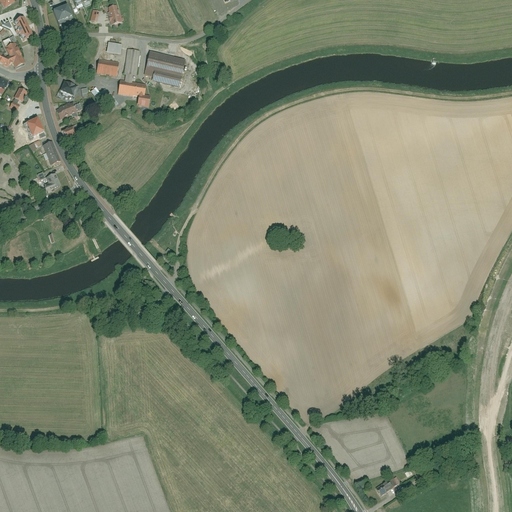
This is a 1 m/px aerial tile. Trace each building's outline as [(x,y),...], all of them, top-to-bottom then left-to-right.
[(13,0),(0,0),(0,1),(4,8),(15,2),(13,0)] [(69,7),(55,12),(60,26),(74,20),(69,7)] [(116,7),(109,8),(111,19),(109,19),(111,26),(122,24),(119,10),(117,10),(116,7)] [(99,12),(93,11),(90,22),(97,23),(99,12)] [(24,17),(14,22),(23,42),(33,37),(24,17)] [(109,43),(107,54),(120,56),(122,46),(109,43)] [(6,48),(5,49),(8,56),(13,64),(15,69),(25,64),(15,44),(6,48)] [(150,97),(144,96),(146,85),(134,83),(135,78),(136,78),(140,52),(128,51),(124,76),(127,76),(126,81),(121,81),(118,95),(139,98),(137,107),(148,109),(150,97)] [(8,56),(0,52),(0,64),(7,67),(13,64),(8,56)] [(150,53),(145,75),(153,77),(152,82),(179,88),(185,61),(150,53)] [(99,61),(97,75),(116,78),(118,64),(99,61)] [(0,83),(0,94),(2,96),(9,82),(3,79),(0,83)] [(74,98),(78,88),(64,82),(59,92),(74,98)] [(96,88),(91,92),(104,112),(115,105),(105,91),(100,94),(96,88)] [(20,89),(14,99),(23,103),(28,94),(20,89)] [(12,103),(9,109),(17,113),(20,107),(12,103)] [(57,112),(60,120),(71,116),(73,119),(78,117),(76,113),(82,111),(80,104),(74,107),(73,104),(59,110),(60,111),(57,112)] [(31,140),(44,133),(37,120),(24,127),(31,140)] [(62,132),(65,141),(76,137),(73,128),(62,132)] [(39,141),(30,146),(33,152),(42,147),(39,141)] [(52,144),(43,147),(51,167),(60,163),(52,144)] [(44,187),(47,194),(61,188),(55,174),(46,178),(49,185),(44,187)] [(375,489),(380,497),(386,493),(386,492),(391,489),(392,490),(400,485),(396,478),(387,483),(388,484),(383,487),(382,485),(375,489)]
